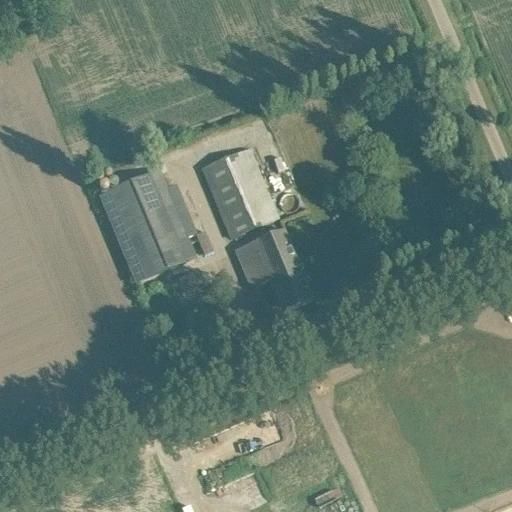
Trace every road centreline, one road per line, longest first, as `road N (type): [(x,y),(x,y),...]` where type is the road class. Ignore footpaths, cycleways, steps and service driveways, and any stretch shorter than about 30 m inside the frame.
road 1 (unclassified): [(511,263),(238,378)]
road 2 (track): [(238,378),(0,481)]
road 3 (unclassified): [(511,179),(434,0)]
